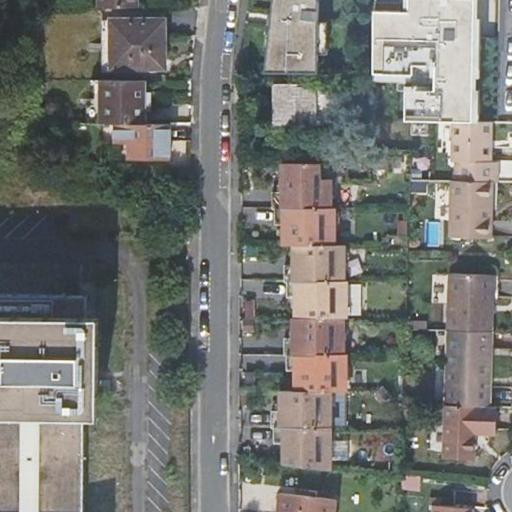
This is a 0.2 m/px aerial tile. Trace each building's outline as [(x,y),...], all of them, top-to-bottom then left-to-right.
[(276,0),(275,13),(267,73),(320,73),(320,53),(320,21),(321,0),(320,0),(276,0)] [(475,0),(372,0),(373,78),(402,80),(405,116),(470,116),(475,0)] [(142,72),(142,67),(112,67),(112,20),(102,20),(102,71),(142,72)] [(112,67),(142,67),(165,68),(165,20),(112,20),(112,67)] [(330,21),(320,21),(320,53),(329,53),(330,21)] [(148,81),(100,80),(99,123),(102,123),(115,123),(135,124),(146,124),(148,81)] [(279,84),(278,122),(336,122),(336,85),(316,85),(279,84)] [(491,121),(453,120),(453,159),(458,159),(458,179),(493,180),(496,180),(496,160),(490,160),(491,121)] [(135,124),(115,123),(115,143),(129,143),(129,158),(164,159),(163,141),(171,141),(171,124),(146,124),(135,124)] [(351,388),(350,242),(319,242),(319,232),(340,232),(340,205),(336,205),(336,175),(325,175),(324,158),(282,159),(283,241),(294,241),(295,384),(281,384),(282,466),(336,466),(335,388),(351,388)] [(458,179),(452,179),(450,234),(491,236),(493,180),(458,179)] [(450,327),(493,328),(494,271),(451,270),(450,327)] [(0,511),(84,511),(86,393),(82,393),(82,340),(87,340),(88,294),(0,293),(0,511)] [(448,402),(491,403),(493,328),(450,327),(448,402)] [(491,406),(491,403),(448,402),(447,454),(476,455),(477,430),(497,431),(498,405),(491,406)] [(419,479),(404,476),(403,483),(418,485),(419,479)] [(283,492),(280,511),(337,511),(339,499),(331,498),(320,497),(283,492)] [(474,511),(474,508),(444,505),(444,500),(432,499),(432,504),(437,505),(436,511),(474,511)]
